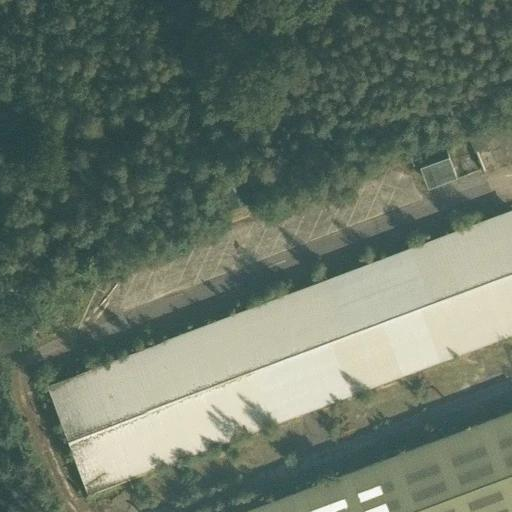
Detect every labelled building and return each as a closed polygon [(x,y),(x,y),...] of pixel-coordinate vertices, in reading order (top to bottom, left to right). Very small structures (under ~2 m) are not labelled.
[(480,128),(470,132),(476,149),(487,145),(480,128)] [(450,156),(423,166),(430,185),(456,175),(450,156)] [(246,167),(220,177),(231,206),(257,196),(246,167)] [(511,213),(46,383),(85,488),(511,331),(511,213)] [(32,294),(11,302),(20,327),(41,320),(32,294)] [(7,311),(0,313),(0,350),(19,344),(7,311)] [(511,511),(511,413),(243,511),(511,511)]
